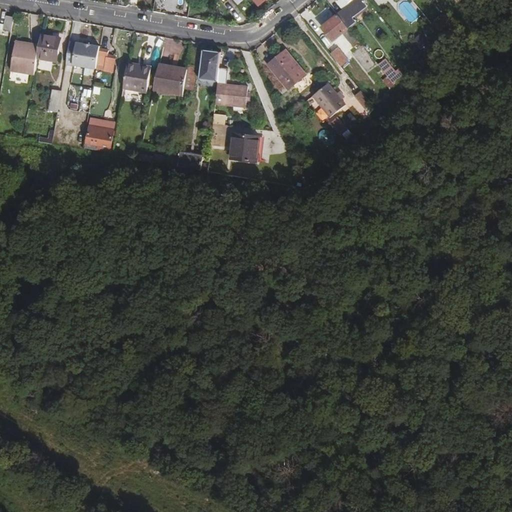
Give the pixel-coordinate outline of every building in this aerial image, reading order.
[(336,0),(337,0),(345,10),(338,16),(349,29),(357,24),(353,19),(367,7),(361,0),(336,0)] [(355,48),(361,43),(349,29),(338,16),(338,15),(321,28),(333,42),(343,34),(355,48)] [(446,19),(441,15),(433,25),(439,32),(444,26),(441,24),(446,19)] [(12,32),(15,18),(7,16),(5,31),(12,32)] [(435,33),(431,29),(419,42),(424,46),(435,33)] [(61,40),(42,36),(40,46),(38,58),(57,62),(61,40)] [(78,42),(71,41),(67,63),(74,64),(78,42)] [(74,64),(97,68),(98,64),(100,49),(101,46),(78,42),(74,64)] [(11,71),(35,75),(38,58),(40,46),(30,44),(29,46),(16,44),(11,71)] [(188,69),(185,90),(194,91),(201,48),(192,47),(188,69)] [(331,54),(342,67),(349,61),(338,47),(331,54)] [(100,49),(98,64),(106,65),(106,70),(114,71),(117,57),(109,55),(109,50),(100,49)] [(201,76),(217,79),(221,52),(206,49),(201,76)] [(269,65),(289,91),(306,76),(287,51),(269,65)] [(388,60),(376,71),(391,87),(403,76),(388,60)] [(129,63),(125,90),(149,93),(153,69),(139,67),(139,65),(129,63)] [(160,65),(154,89),(184,94),(185,90),(188,69),(160,65)] [(220,68),(218,83),(217,99),(224,100),(224,106),(246,109),(249,87),(228,84),(230,69),(220,68)] [(330,84),(314,96),(330,117),(346,106),(342,100),(338,94),(330,84)] [(49,111),(59,113),(62,92),(53,91),(49,111)] [(371,103),(362,91),(356,96),(365,108),(371,103)] [(213,125),(224,126),(226,116),(214,114),(213,125)] [(348,130),(338,117),(332,122),(342,135),(348,130)] [(213,125),(211,146),(221,147),(224,126),(213,125)] [(91,127),(89,144),(100,146),(100,149),(112,151),(115,130),(91,127)] [(257,154),(259,137),(235,134),(231,158),(256,161),(257,154)] [(180,152),(177,167),(200,171),(203,156),(180,152)] [(155,154),(154,163),(172,166),(173,158),(155,154)]
